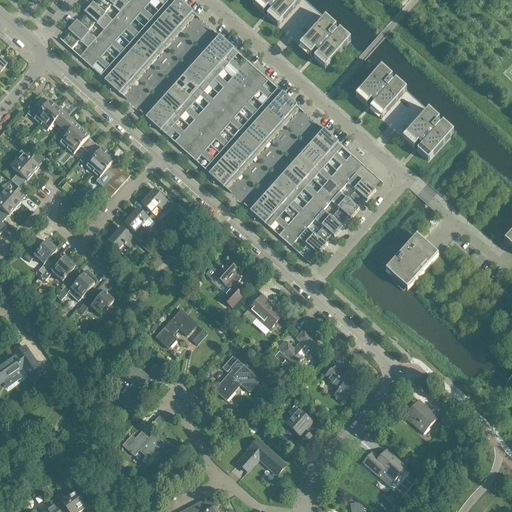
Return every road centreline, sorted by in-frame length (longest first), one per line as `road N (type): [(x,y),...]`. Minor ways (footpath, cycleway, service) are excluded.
road 1 (residential): [(205,0),(405,179)]
road 2 (residential): [(308,290),(159,157)]
road 3 (residential): [(390,368),(392,389),(323,466),(304,511)]
road 4 (residential): [(277,511),(254,506),(212,471),(181,399)]
road 5 (residential): [(159,157),(48,57)]
road 6 (residential): [(405,179),(308,290)]
road 7 (residential): [(405,179),(510,272)]
road 8 (residential): [(80,248),(159,157)]
